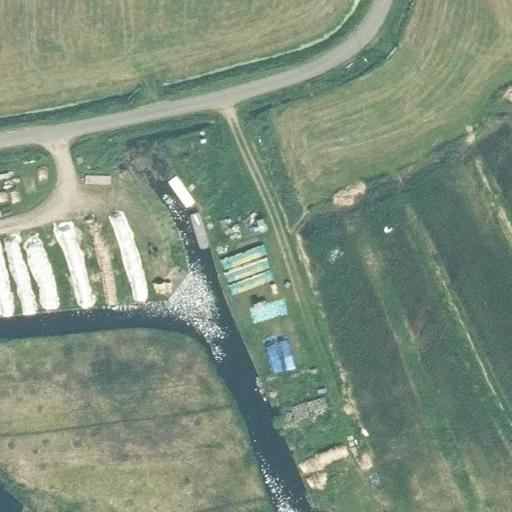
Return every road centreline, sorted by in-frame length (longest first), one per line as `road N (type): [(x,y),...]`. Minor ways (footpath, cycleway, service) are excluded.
road 1 (unclassified): [(0,139),(283,81),(347,49),(382,0)]
road 2 (track): [(220,96),(276,222),(334,395),(334,430),(315,452)]
road 3 (track): [(0,228),(57,204),(65,176),(53,131)]
